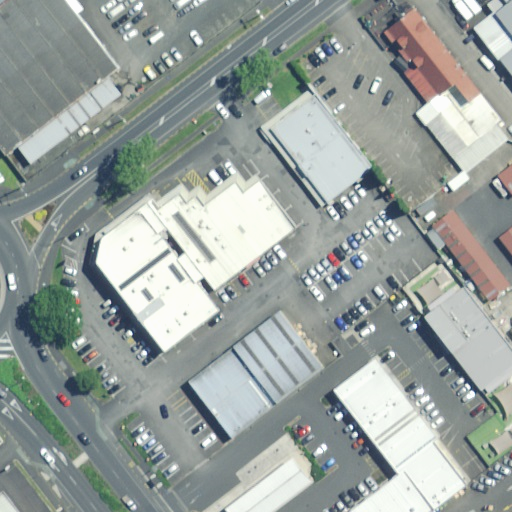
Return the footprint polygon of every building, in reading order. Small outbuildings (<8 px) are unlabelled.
[(113,70),(57,0),(0,0),(0,157),(11,149),(22,162),(112,92),(102,78),(113,70)] [(511,0),(508,0),(466,33),(511,91),(511,0)] [(472,97),(407,11),(384,28),(449,114),(472,97)] [(364,170),(304,93),(260,127),(320,204),(364,170)] [(492,124),(472,97),(449,114),(448,115),(441,105),(418,122),(446,158),(492,124)] [(511,192),(511,160),(489,177),(504,198),(511,192)] [(188,191),(152,219),(208,291),(290,228),(252,179),(236,191),(228,181),(199,205),(188,191)] [(152,219),(141,205),(93,244),(87,266),(158,356),(221,307),(208,291),(152,219)] [(503,288),(445,211),(423,227),(481,304),(503,288)] [(511,226),(493,240),(511,265),(511,226)] [(272,309),(182,379),(230,441),(320,371),(272,309)] [(317,474),(287,434),(235,473),(242,483),(203,511),(277,511),(289,503),(285,498),(317,474)] [(0,511),(9,511),(0,500),(0,511)]
